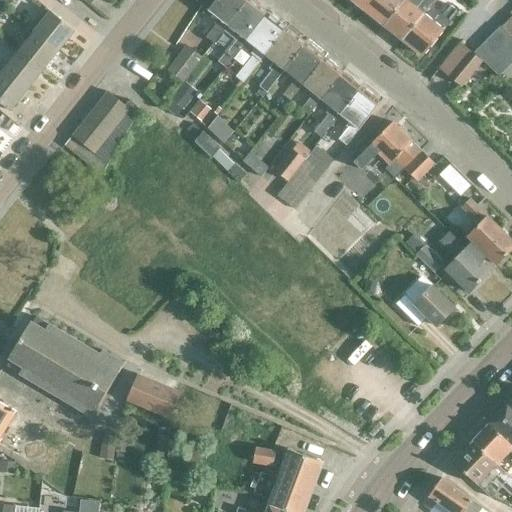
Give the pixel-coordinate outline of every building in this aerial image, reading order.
[(0,0),(0,4),(6,9),(13,0),(0,0)] [(228,28),(249,1),(246,0),(192,0),(219,21),(215,26),(217,28),(207,40),(214,46),(228,28)] [(346,0),(346,2),(353,8),(357,6),(364,12),(373,0),(346,0)] [(373,0),(373,1),(364,12),(366,13),(365,17),(372,22),(375,21),(383,27),(404,0),(373,0)] [(434,0),(404,0),(383,27),(385,28),(384,32),(391,38),(394,36),(402,42),(423,15),(434,0)] [(249,1),(228,28),(237,36),(233,40),(235,42),(218,64),(225,69),(246,43),(267,16),(259,10),(259,6),(254,1),(250,2),(249,1)] [(423,15),(402,42),(403,43),(402,47),(409,52),(413,51),(422,58),(458,14),(448,7),(436,22),(434,20),(432,22),(423,15)] [(35,32),(59,51),(74,32),(45,9),(39,17),(38,17),(29,28),(35,32)] [(253,58),(235,80),(242,85),(250,74),(264,57),(285,30),(278,25),(277,20),(272,16),(269,18),(267,16),(246,43),(255,50),(250,56),(253,58)] [(511,17),(500,29),(511,41),(511,17)] [(499,28),(487,41),(511,65),(511,64),(511,41),(500,29),(499,28)] [(285,30),(264,57),(273,65),(267,71),(270,73),(258,89),(259,89),(265,94),(283,72),(304,46),(296,40),(296,35),(291,31),(287,32),(285,30)] [(35,32),(19,52),(43,71),(59,51),(35,32)] [(304,46),(283,72),(293,81),(290,84),(292,85),(278,102),(285,108),(302,88),(322,61),(316,55),(315,51),(310,47),(306,48),(304,46)] [(183,83),(201,59),(187,48),(168,72),(183,83)] [(461,87),(481,62),(468,51),(447,76),(461,87)] [(19,52),(4,72),(27,91),(43,71),(19,52)] [(320,103),(341,76),(335,71),(334,66),(329,62),(325,63),(322,61),(302,88),(311,95),(309,98),(310,100),(300,112),(308,118),(320,103)] [(27,91),(4,72),(0,76),(0,104),(10,113),(27,91)] [(327,117),(314,133),(322,139),(339,118),(339,117),(360,91),(353,85),(353,81),(347,77),(344,78),(341,76),(320,103),(330,110),(325,116),(327,117)] [(179,88),(170,100),(183,109),(192,98),(179,88)] [(259,89),(255,93),(262,98),(265,94),(259,89)] [(339,117),(339,118),(349,126),(347,128),(349,130),(339,142),(346,148),(379,106),(372,100),(371,95),(367,92),(363,93),(360,91),(339,117)] [(101,176),(139,111),(129,102),(125,108),(108,94),(64,147),(101,176)] [(170,102),(164,108),(175,118),(180,112),(170,102)] [(189,115),(200,124),(209,112),(198,103),(189,115)] [(394,180),(404,170),(422,153),(393,124),(370,147),(353,165),(361,172),(378,155),(390,167),(385,171),(394,180)] [(192,126),(186,132),(195,140),(201,134),(192,126)] [(195,140),(193,142),(210,158),(218,150),(202,133),(201,134),(195,140)] [(316,149),(310,156),(327,169),(332,163),(316,149)] [(218,150),(210,158),(227,174),(235,166),(218,150)] [(291,151),(273,173),(288,185),(291,181),(297,173),(304,164),(305,163),(304,162),(292,152),(291,151)] [(249,152),(241,160),(251,169),(259,160),(249,152)] [(422,153),(404,170),(417,183),(435,166),(422,153)] [(305,163),(304,164),(320,177),(327,169),(310,156),(305,163)] [(304,164),(297,173),(314,186),(320,177),(304,164)] [(227,174),(227,175),(238,185),(246,176),(235,165),(235,166),(227,174)] [(450,165),(439,176),(446,182),(457,172),(450,165)] [(297,173),(291,181),(307,194),(314,186),(297,173)] [(288,185),(284,190),(300,203),(307,194),(291,181),(288,185)] [(284,190),(277,198),(294,211),(300,203),(284,190)] [(467,239),(470,242),(487,258),(496,267),(499,264),(501,267),(508,259),(506,257),(511,250),(511,243),(469,202),(461,209),(472,220),(469,223),(476,229),(467,239)] [(446,272),(469,295),(489,274),(480,265),(487,258),(470,242),(464,249),(449,234),(439,244),(457,261),(446,272)] [(414,236),(405,245),(416,257),(425,247),(414,236)] [(434,275),(444,265),(425,247),(416,257),(434,275)] [(364,274),(361,286),(374,289),(377,277),(364,274)] [(405,297),(396,306),(418,328),(427,320),(435,329),(454,310),(433,288),(427,282),(421,282),(405,297)] [(91,419),(124,366),(102,353),(100,357),(37,319),(33,326),(30,324),(8,360),(11,362),(7,368),(91,419)] [(170,420),(180,395),(137,377),(127,403),(170,420)] [(0,438),(15,414),(0,404),(0,438)] [(511,411),(507,406),(489,425),(511,447),(511,411)] [(511,447),(489,425),(472,443),(496,467),(509,453),(511,455),(511,460),(510,462),(511,463),(511,447)] [(114,461),(118,437),(104,435),(101,459),(114,461)] [(511,482),(496,467),(472,443),(452,463),(489,498),(491,499),(502,488),(509,495),(509,494),(511,496),(511,482)] [(284,511),(304,511),(323,463),(288,450),(278,481),(261,474),(253,496),(270,503),(269,506),(278,510),(284,511)] [(274,468),(276,453),(256,450),(254,464),(274,468)] [(0,461),(0,472),(13,473),(14,462),(0,461)] [(441,479),(428,498),(447,511),(478,511),(481,508),(472,501),(441,479)]
